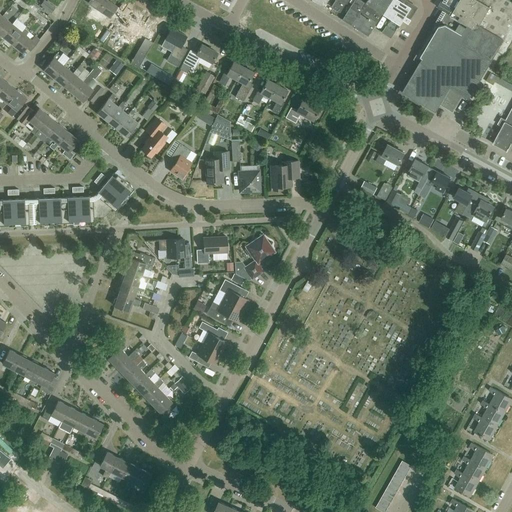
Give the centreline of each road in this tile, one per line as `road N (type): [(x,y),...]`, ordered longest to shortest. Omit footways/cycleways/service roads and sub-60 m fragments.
road 1 (residential): [(190,465),(322,211)]
road 2 (residential): [(322,211),(301,202),(189,203),(104,146)]
road 3 (residential): [(378,107),(227,27)]
road 4 (residential): [(190,465),(145,435),(69,356)]
road 5 (residential): [(511,180),(378,107)]
road 6 (residential): [(115,229),(69,356)]
road 7 (residential): [(397,67),(291,0)]
